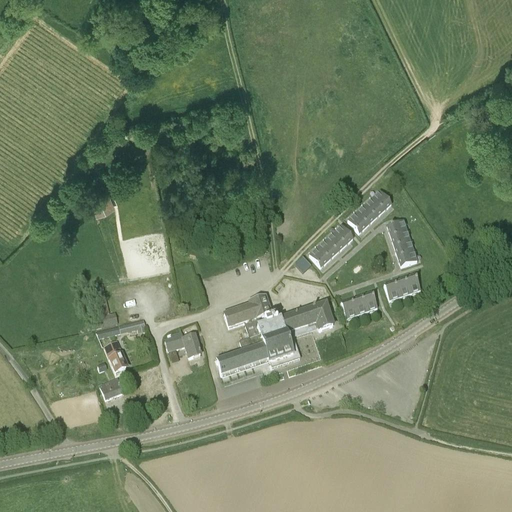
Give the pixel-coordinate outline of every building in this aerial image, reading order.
[(37,9),(31,5),(25,12),(28,14),(32,14),(37,9)] [(96,218),(115,209),(108,193),(89,203),(96,218)] [(383,214),(391,207),(379,194),(371,202),(383,214)] [(375,222),(383,214),(371,202),(363,209),(375,222)] [(366,229),(375,222),(363,209),(355,216),(366,229)] [(358,236),(366,229),(355,216),(347,224),(358,236)] [(386,229),(390,239),(406,234),(402,223),(386,229)] [(344,249),(352,242),(341,229),(333,236),(344,249)] [(390,239),(393,249),(409,244),(406,234),(390,239)] [(336,256),(344,249),(333,236),(325,244),(336,256)] [(328,264),(336,256),(325,244),(316,251),(328,264)] [(393,249),(397,260),(413,254),(409,244),(393,249)] [(320,271),(328,264),(316,251),(308,258),(320,271)] [(413,254),(397,260),(400,270),(416,265),(413,254)] [(304,259),(296,266),(304,275),(312,267),(304,259)] [(414,277),(404,281),(409,297),(420,294),(414,277)] [(404,281),(394,284),(399,300),(409,297),(404,281)] [(399,300),(394,284),(383,288),(389,304),(399,300)] [(371,295),(361,299),(366,315),(377,312),(371,295)] [(274,319),(272,320),(266,298),(247,305),(248,307),(223,316),(228,332),(244,326),(248,340),(238,343),(241,354),(215,363),(221,379),(268,363),(271,371),(299,361),(290,334),(316,326),(319,333),(332,329),(324,305),(279,320),(279,321),(276,323),(275,321),(274,319)] [(361,299),(350,302),(356,318),(366,315),(361,299)] [(350,302),(340,306),(345,322),(356,318),(350,302)] [(117,327),(115,315),(89,321),(92,333),(117,327)] [(136,338),(145,336),(142,324),(118,329),(120,336),(135,333),(136,338)] [(98,341),(120,336),(118,329),(96,334),(98,341)] [(200,358),(193,337),(183,341),(181,334),(171,337),(170,336),(166,338),(167,342),(164,343),(168,355),(168,354),(175,352),(184,350),(188,362),(200,358)] [(125,364),(121,356),(122,356),(117,345),(111,347),(110,346),(103,349),(108,361),(115,376),(125,371),(124,368),(123,365),(125,364)] [(104,365),(97,368),(99,375),(106,373),(104,365)] [(122,397),(117,382),(99,389),(105,403),(122,397)]
